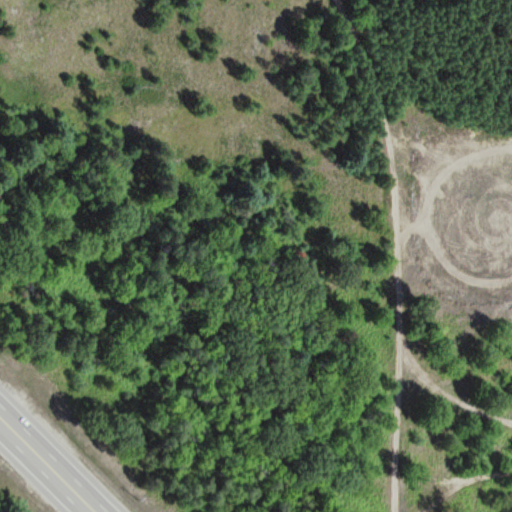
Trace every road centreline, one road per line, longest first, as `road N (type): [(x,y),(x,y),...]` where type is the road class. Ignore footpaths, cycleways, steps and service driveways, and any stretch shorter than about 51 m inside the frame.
road 1 (track): [(335,0),(366,61),(402,221),(397,485)]
road 2 (track): [(179,511),(255,492),(511,476)]
road 3 (primary): [(95,511),(0,416)]
